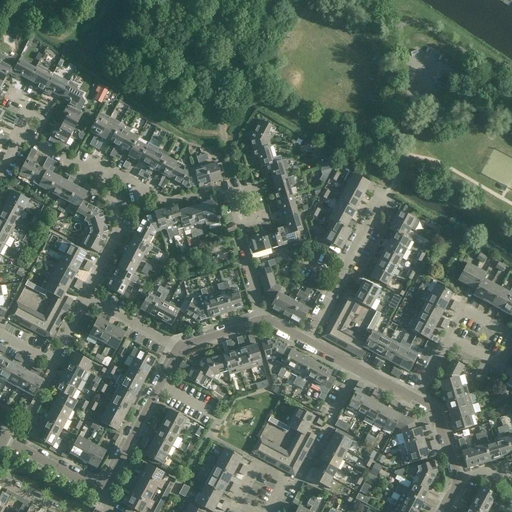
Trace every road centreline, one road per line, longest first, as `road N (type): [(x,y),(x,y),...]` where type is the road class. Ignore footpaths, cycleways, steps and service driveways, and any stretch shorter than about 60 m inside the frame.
road 1 (residential): [(307,340),(385,197)]
road 2 (residential): [(177,347),(100,490)]
road 3 (residential): [(84,297),(120,232),(103,175)]
road 4 (residential): [(262,319),(231,194)]
